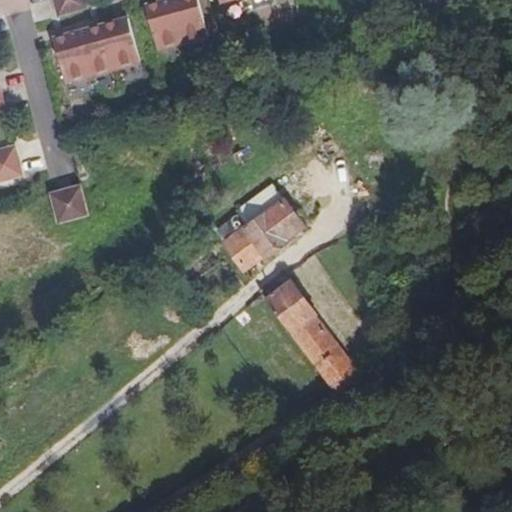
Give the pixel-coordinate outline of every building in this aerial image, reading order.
[(85,0),(53,0),(59,18),(88,10),(85,0)] [(199,0),(176,0),(148,7),(159,51),(210,38),(199,0)] [(129,20),(55,41),(66,84),(141,64),(129,20)] [(14,148),(0,151),(0,183),(23,178),(14,148)] [(249,227),(284,200),(270,183),(235,209),(238,213),(249,227)] [(88,215),(80,185),(54,192),(50,193),(59,223),(88,215)] [(224,244),(245,271),(266,255),(269,258),(289,243),(286,240),(304,227),(284,200),(249,227),(238,213),(215,233),(224,244)] [(293,281),(267,301),(333,389),(335,392),(360,373),(361,373),(320,318),(321,317),(293,281)] [(360,373),(335,392),(345,405),(369,386),(360,373)]
